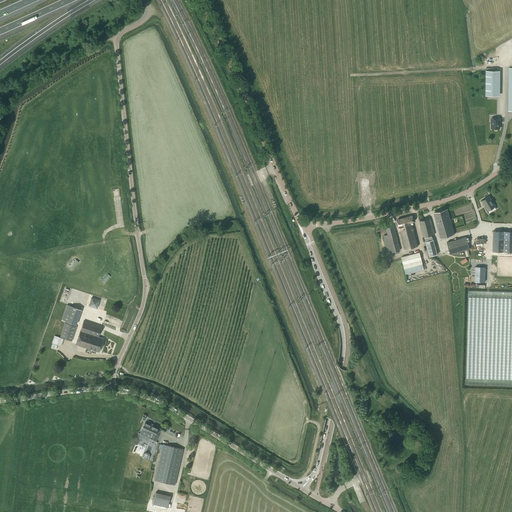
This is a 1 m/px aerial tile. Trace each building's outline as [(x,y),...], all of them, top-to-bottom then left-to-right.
[(486,59),(480,56),(477,62),(483,65),(486,59)] [(500,71),(485,70),(485,96),(500,96),(500,71)] [(491,119),(491,124),(490,128),(499,128),(500,119),(491,119)] [(495,206),(489,196),(481,201),(487,211),(495,206)] [(440,238),(454,234),(447,209),(433,213),(440,238)] [(418,246),(412,225),(413,224),(413,223),(414,222),(412,216),(397,220),(399,230),(400,230),(405,249),(418,246)] [(419,221),(429,257),(438,255),(433,239),(432,235),(434,234),(430,218),(419,221)] [(387,235),(383,236),(386,246),(388,245),(389,253),(393,252),(400,250),(394,226),(386,228),(387,235)] [(492,251),(511,251),(511,231),(493,231),(492,251)] [(466,237),(447,242),(450,254),(469,249),(466,237)] [(486,238),(476,239),(477,249),(482,248),(482,244),(486,244),(486,238)] [(419,252),(401,257),(405,274),(424,270),(419,252)] [(69,265),(68,266),(73,270),(79,263),(75,259),(74,260),(73,259),(72,260),(73,261),(70,264),(69,263),(68,265),(69,265)] [(475,267),(475,282),(485,282),(485,267),(475,267)] [(101,280),(100,280),(105,284),(111,277),(107,273),(106,274),(105,275),(102,279),(101,278),(101,279),(101,280)] [(473,296),(469,296),(468,311),(471,312),(469,309),(474,309),(474,306),(476,306),(476,304),(478,303),(481,303),(482,300),(485,300),(485,297),(483,297),(483,300),(480,297),(475,297),(475,294),(477,294),(481,291),(482,293),(485,291),(472,290),(469,293),(473,296)] [(511,291),(485,290),(485,296),(487,296),(487,300),(511,301),(511,291)] [(99,300),(91,298),(89,306),(97,308),(99,300)] [(75,325),(80,309),(67,305),(62,320),(75,325)] [(80,331),(98,337),(101,327),(83,321),(80,331)] [(72,341),(76,327),(65,323),(60,337),(72,341)] [(104,339),(98,337),(80,331),(76,344),(99,352),(104,339)] [(63,339),(54,336),(52,343),(61,346),(63,339)] [(467,351),(466,378),(489,378),(491,377),(494,379),(494,376),(499,376),(499,373),(497,373),(497,374),(497,375),(492,374),(495,372),(491,372),(488,369),(491,370),(490,369),(485,369),(485,365),(484,365),(480,361),(479,361),(479,359),(475,359),(475,355),(471,355),(473,353),(469,353),(467,351)] [(156,441),(159,435),(155,433),(158,428),(145,422),(141,430),(151,435),(150,438),(156,441)] [(175,485),(183,449),(163,445),(154,480),(175,485)] [(155,492),(153,504),(167,507),(170,496),(155,492)]
